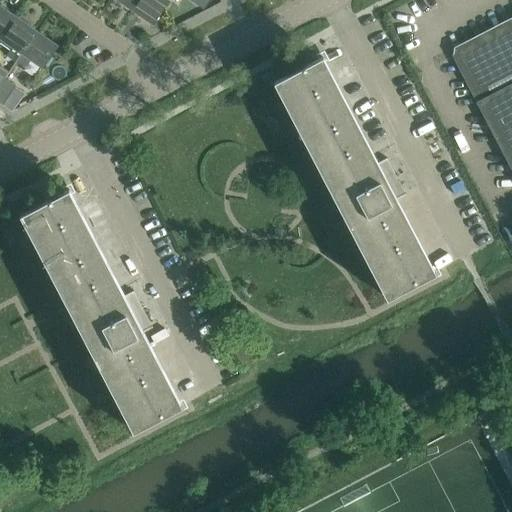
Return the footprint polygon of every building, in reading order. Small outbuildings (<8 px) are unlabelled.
[(115,0),(132,11),(139,0),(115,0)] [(169,1),(167,0),(139,0),(132,11),(152,25),(169,1)] [(17,18),(0,5),(0,39),(2,41),(17,18)] [(16,62),(37,32),(28,25),(29,21),(23,17),(19,19),(17,18),(2,41),(0,42),(0,43),(10,51),(7,56),(16,62)] [(511,25),(452,56),(511,171),(511,25)] [(37,32),(16,62),(25,69),(30,61),(41,68),(57,46),(37,32)] [(373,166),(317,60),(276,82),(389,297),(430,276),(392,203),(406,195),(387,159),(373,166)] [(4,79),(0,84),(0,104),(2,105),(15,86),(4,79)] [(119,298),(64,192),(23,214),(136,430),(177,409),(138,335),(153,328),(152,327),(133,291),(119,298)]
